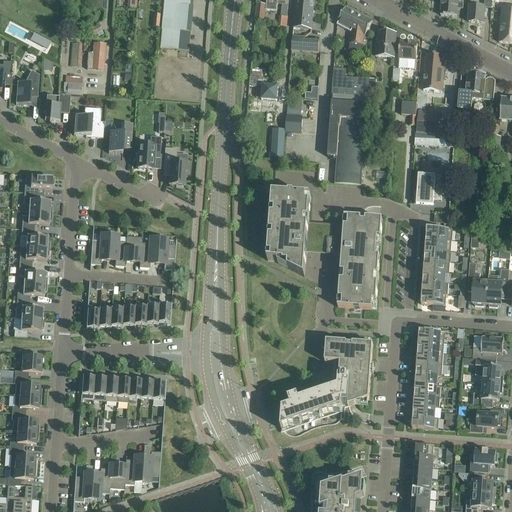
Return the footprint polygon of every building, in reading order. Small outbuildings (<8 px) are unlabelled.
[(105,0),(97,0),(97,9),(104,10),(105,3),(105,0)] [(137,8),(137,0),(127,0),(127,8),(137,8)] [(164,0),(160,49),(178,51),(188,52),(192,7),(176,5),(176,0),(164,0)] [(277,4),(285,5),(285,0),(266,0),(267,0),(266,5),(257,4),(255,20),(264,21),(265,11),(276,12),(277,4)] [(314,0),(296,0),(294,29),(311,31),(314,0)] [(441,0),(441,16),(457,17),(458,5),(463,5),(463,0),(441,0)] [(469,0),(468,24),(484,25),(486,9),(491,10),(491,9),(492,0),(469,0)] [(339,8),(335,17),(340,19),(338,22),(338,23),(337,25),(346,30),(347,27),(351,29),(359,15),(345,8),(344,10),(339,8)] [(511,44),(511,8),(502,8),(499,43),(511,44)] [(159,27),(160,14),(153,14),(152,27),(159,27)] [(372,22),(359,15),(351,29),(350,32),(351,33),(349,43),(362,46),(364,36),(365,36),(372,22)] [(93,29),(88,31),(91,38),(98,35),(98,37),(104,34),(99,24),(92,28),(93,29)] [(394,58),(395,44),(396,34),(379,33),(378,41),(377,41),(376,57),(394,58)] [(318,54),(319,42),(304,41),(304,38),(293,37),(291,52),(318,54)] [(47,49),(50,43),(45,40),(42,46),(47,49)] [(72,43),(70,67),(80,68),(82,44),(72,43)] [(416,61),(417,44),(400,43),(398,59),(398,68),(415,70),(416,61)] [(106,45),(96,44),(94,44),(93,54),(88,53),(87,66),(87,70),(104,71),(106,45)] [(442,92),(443,79),(444,69),(442,69),(443,57),(426,55),(424,91),(442,92)] [(0,91),(1,92),(2,83),(5,84),(4,86),(11,87),(13,63),(3,62),(3,66),(0,65),(0,91)] [(330,125),(328,158),(337,158),(335,184),(335,185),(361,186),(366,123),(367,105),(369,79),(345,78),(346,70),(334,69),(333,77),(332,96),(332,101),(332,103),(332,104),(330,125)] [(17,83),(16,105),(30,106),(30,100),(38,101),(39,76),(31,71),(25,84),(17,83)] [(494,102),(494,92),(495,82),(493,80),(489,79),(486,81),(486,75),(468,73),(466,91),(460,90),(459,100),(458,110),(471,111),(472,100),(494,102)] [(83,78),(65,76),(65,83),(63,82),(63,92),(81,94),(83,78)] [(264,79),(250,78),(249,87),(258,87),(257,98),(262,98),(262,100),(277,101),(278,87),(263,86),(264,79)] [(369,79),(367,105),(373,106),(375,106),(375,99),(376,80),(369,79)] [(44,105),(43,113),(45,113),(45,120),(49,121),(49,123),(59,123),(60,112),(69,113),(68,115),(69,115),(71,96),(59,95),(59,99),(46,98),(46,105),(44,105)] [(511,99),(501,99),(501,109),(500,122),(511,123),(511,99)] [(401,116),(410,117),(409,126),(416,127),(417,117),(416,117),(416,104),(402,103),(401,116)] [(75,116),(74,136),(86,137),(86,138),(103,139),(104,123),(101,123),(102,110),(88,109),(88,114),(84,114),(84,117),(75,116)] [(438,114),(419,112),(417,133),(436,135),(438,114)] [(287,117),(286,133),(301,134),(302,118),(287,117)] [(484,131),(492,132),(493,118),(485,118),(484,131)] [(456,135),(467,136),(468,121),(457,121),(456,135)] [(119,151),(123,151),(123,145),(131,146),(133,124),(124,124),(123,134),(110,133),(108,154),(119,155),(119,151)] [(273,130),(271,159),(284,159),(286,130),(273,130)] [(137,169),(153,170),(154,159),(160,160),(161,138),(151,138),(150,147),(139,146),(139,154),(137,154),(137,159),(138,159),(137,169)] [(492,152),(499,153),(500,138),(493,138),(492,152)] [(415,139),(414,147),(453,148),(454,141),(415,139)] [(165,149),(164,170),(170,170),(169,186),(184,187),(185,178),(186,179),(187,163),(176,162),(177,150),(165,149)] [(366,162),(364,183),(371,184),(373,162),(366,162)] [(415,192),(414,204),(432,205),(432,201),(442,202),(443,177),(418,175),(417,193),(415,192)] [(25,176),(24,195),(37,196),(37,190),(52,191),(52,186),(54,186),(54,178),(25,176)] [(28,214),(52,215),(52,207),(51,207),(51,203),(37,201),(37,196),(24,195),(23,206),(29,206),(28,214)] [(376,257),(377,238),(381,239),(382,220),(345,218),(344,229),(308,226),(310,197),(294,196),(294,195),(289,195),(289,196),(273,195),(268,261),(283,263),(289,263),(288,269),(305,278),(307,252),(306,252),(306,249),(327,251),(327,255),(335,256),(336,252),(342,252),(342,254),(341,273),(344,273),(344,281),(340,281),(339,299),(342,299),(342,307),(338,307),(338,308),(373,311),(373,302),(376,302),(378,283),(374,283),(375,275),(378,275),(380,257),(376,257)] [(22,219),(22,230),(34,231),(35,225),(49,226),(50,222),(51,222),(52,215),(28,214),(28,220),(22,219)] [(426,240),(451,242),(452,231),(427,229),(426,240)] [(34,231),(22,230),(21,237),(27,237),(26,249),(49,250),(50,243),(48,243),(48,238),(34,237),(34,231)] [(101,260),(108,261),(110,237),(102,236),(102,241),(92,241),(90,265),(101,266),(101,260)] [(118,237),(110,237),(108,261),(115,261),(115,267),(125,268),(126,262),(127,243),(117,243),(118,237)] [(127,238),(127,243),(126,262),(140,263),(141,244),(141,239),(127,238)] [(478,250),(479,241),(471,238),(471,249),(478,250)] [(150,264),(157,264),(159,240),(151,240),(151,245),(141,244),(140,263),(139,269),(150,270),(150,264)] [(167,241),(159,240),(157,264),(164,265),(164,271),(174,271),(176,247),(166,246),(167,241)] [(426,240),(425,251),(450,253),(451,242),(426,240)] [(49,250),(26,249),(20,248),(19,266),(32,267),(32,261),(47,262),(47,258),(49,258),(49,250)] [(425,251),(424,262),(450,264),(450,253),(425,251)] [(424,273),(446,274),(449,274),(450,264),(424,262),(424,273)] [(486,306),(488,282),(479,281),(479,274),(475,274),(476,265),(469,264),(467,293),(472,293),(472,296),(473,296),(472,305),(475,305),(475,307),(484,308),(484,305),(486,306)] [(24,277),(23,284),(47,286),(47,279),(46,278),(46,274),(31,273),(32,267),(19,266),(18,277),(24,277)] [(488,282),(486,306),(489,306),(489,308),(498,309),(498,307),(500,307),(501,298),(502,299),(502,295),(507,296),(507,294),(509,271),(501,271),(501,281),(498,281),(498,283),(488,282)] [(446,274),(424,273),(423,283),(445,285),(446,274)] [(423,283),(422,294),(447,296),(448,285),(445,285),(423,283)] [(47,286),(23,284),(23,292),(17,291),(16,302),(29,303),(30,297),(44,298),(44,293),(46,293),(47,286)] [(447,296),(422,294),(421,305),(445,307),(446,296),(447,296)] [(21,320),(44,322),(45,314),(43,314),(43,310),(29,309),(29,303),(16,302),(15,320),(21,320)] [(135,303),(135,308),(135,310),(134,327),(135,326),(145,326),(147,309),(147,307),(147,304),(135,303)] [(159,306),(159,308),(157,326),(158,326),(158,324),(170,325),(170,321),(171,321),(172,307),(159,306)] [(98,330),(99,311),(100,307),(87,307),(86,325),(86,329),(98,330)] [(147,307),(147,309),(145,326),(146,327),(146,325),(157,326),(159,308),(147,307)] [(134,327),(135,310),(123,309),(123,310),(122,328),(123,328),(123,327),(134,327)] [(111,328),(122,328),(123,310),(111,310),(111,311),(110,329),(111,329),(111,328)] [(110,329),(111,311),(99,311),(98,330),(99,330),(99,328),(110,329)] [(44,322),(21,320),(20,331),(14,331),(14,338),(27,339),(27,333),(42,334),(42,329),(44,329),(44,322)] [(419,343),(444,345),(444,333),(419,332),(419,343)] [(476,360),(496,361),(497,355),(503,355),(503,351),(505,351),(506,343),(504,343),(504,339),(493,338),(493,336),(485,335),(485,338),(482,338),(482,350),(473,350),(473,359),(476,360)] [(347,345),(347,344),(327,342),(325,363),(336,364),(335,370),(337,371),(336,384),(298,397),(289,400),(291,408),(283,411),(281,430),(344,409),(344,405),(350,406),(350,407),(369,400),(373,346),(353,344),(353,345),(347,345)] [(418,353),(443,355),(444,345),(419,343),(418,353)] [(472,359),(472,351),(465,350),(464,358),(472,359)] [(14,378),(14,379),(28,380),(28,374),(41,374),(42,358),(35,358),(36,354),(36,353),(23,354),(23,356),(22,356),(21,372),(1,371),(0,377),(14,378)] [(442,366),(443,355),(418,353),(417,364),(442,366)] [(481,384),(503,386),(504,377),(501,377),(502,369),(496,368),(496,361),(476,360),(476,368),(483,369),(481,384)] [(417,364),(416,375),(441,377),(442,366),(417,364)] [(416,375),(415,386),(441,388),(441,387),(437,387),(438,377),(441,377),(416,375)] [(81,401),(93,402),(95,379),(83,378),(82,382),(81,401)] [(28,380),(14,379),(14,385),(16,385),(15,397),(41,398),(42,390),(41,390),(41,391),(39,391),(40,386),(28,386),(28,380)] [(107,380),(95,379),(93,402),(105,402),(107,380)] [(118,380),(107,380),(105,402),(117,403),(118,380)] [(128,404),(129,399),(130,381),(118,380),(117,403),(128,404)] [(142,382),(130,381),(129,399),(141,400),(142,382)] [(154,383),(142,382),(141,400),(152,401),(154,383)] [(166,384),(154,383),(152,401),(165,402),(166,388),(166,384)] [(503,386),(481,384),(481,395),(474,395),(473,408),(493,409),(493,402),(499,403),(500,394),(502,394),(503,386)] [(440,398),(441,388),(415,386),(415,397),(440,398)] [(12,414),(25,415),(26,409),(38,410),(38,406),(40,406),(41,407),(41,398),(15,397),(14,408),(12,408),(12,414)] [(439,409),(440,398),(415,397),(414,407),(439,409)] [(439,409),(414,407),(413,418),(438,420),(435,420),(436,409),(439,409)] [(17,432),(17,433),(39,434),(39,426),(39,427),(37,426),(37,422),(25,421),(25,415),(12,414),(11,421),(13,421),(12,431),(17,432)] [(498,416),(478,414),(477,421),(471,420),(470,433),(483,435),(483,428),(497,429),(498,426),(500,426),(501,419),(498,419),(498,416)] [(437,431),(438,420),(413,418),(412,429),(437,431)] [(10,443),(9,450),(23,451),(23,445),(36,446),(36,441),(38,442),(39,434),(17,433),(16,444),(10,443)] [(416,447),(415,458),(433,459),(438,460),(439,449),(416,447)] [(11,457),(10,468),(36,470),(37,462),(36,462),(34,462),(35,458),(22,457),(23,451),(9,450),(9,456),(11,457)] [(495,468),(495,463),(497,463),(498,455),(496,455),(496,453),(476,451),(475,460),(471,459),(470,473),(488,474),(489,467),(495,468)] [(150,459),(143,458),(141,484),(152,485),(152,483),(159,483),(161,454),(151,453),(150,459)] [(134,484),(141,484),(143,458),(135,458),(135,462),(126,461),(125,467),(124,491),(125,486),(134,486),(134,484)] [(433,470),(433,459),(415,458),(415,469),(433,470)] [(124,491),(125,467),(110,466),(110,471),(108,495),(109,495),(110,490),(124,491)] [(7,486),(8,487),(15,487),(20,488),(21,481),(33,481),(33,477),(35,477),(35,478),(36,478),(36,470),(10,468),(9,479),(7,479),(7,486)] [(415,469),(414,479),(432,480),(433,470),(415,469)] [(101,495),(108,495),(110,471),(100,470),(100,476),(93,475),(91,501),(101,502),(101,495)] [(84,501),(91,501),(93,475),(85,475),(85,479),(75,478),(73,503),(84,504),(84,501)] [(471,495),(495,497),(495,489),(493,489),(493,483),(480,482),(481,475),(469,475),(468,488),(472,488),(471,495)] [(360,511),(360,510),(357,509),(357,499),(362,498),(363,477),(356,480),(349,482),(337,486),(330,488),(323,491),(321,511),(329,509),(329,511),(360,511)] [(414,479),(413,490),(431,491),(432,480),(414,479)] [(13,511),(14,501),(14,499),(15,487),(8,487),(6,505),(0,504),(0,511),(13,511)] [(36,501),(37,488),(25,487),(25,499),(14,499),(14,501),(13,511),(30,511),(32,501),(36,501)] [(413,490),(412,500),(430,502),(431,491),(413,490)] [(495,497),(471,495),(471,502),(466,502),(465,511),(477,511),(478,509),(491,510),(492,504),(494,504),(495,497)] [(412,500),(412,511),(429,511),(430,502),(412,500)]
